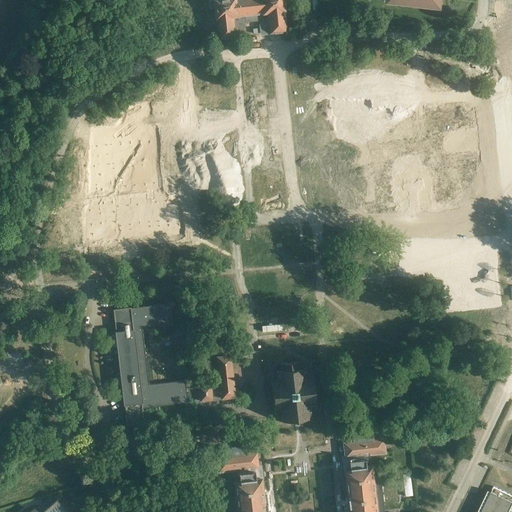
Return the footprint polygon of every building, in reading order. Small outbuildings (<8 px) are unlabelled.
[(205,0),(208,0),(209,9),(215,8),(216,18),(217,18),(217,20),(208,21),(208,25),(217,24),(219,39),(234,37),(234,36),(245,35),(243,22),(259,20),(260,33),(269,32),(270,33),(285,31),(283,10),(284,10),(282,0),(205,0)] [(408,71),(411,100),(415,100),(415,104),(412,105),(412,107),(417,106),(413,67),(408,67),(408,71)] [(382,73),(327,78),(334,145),(368,142),(370,161),(338,164),(343,218),(396,213),(392,173),(400,173),(399,164),(420,162),(420,170),(428,169),(432,208),(485,203),(480,148),(446,152),(444,132),(480,129),(478,104),(422,109),(422,111),(412,112),(414,136),(388,139),(388,135),(395,135),(394,123),(387,124),(382,73)] [(190,243),(180,136),(152,139),(152,131),(118,134),(119,143),(84,146),(90,214),(83,215),(83,220),(91,220),(94,251),(190,243)] [(115,346),(117,346),(120,373),(118,374),(120,386),(121,385),(126,424),(144,422),(142,408),(187,402),(184,380),(148,385),(142,329),(172,325),(170,303),(130,308),(130,307),(112,309),(115,334),(114,334),(115,346)] [(234,383),(233,382),(232,379),(233,378),(233,375),(232,374),(231,371),(233,370),(232,367),(231,366),(230,356),(218,357),(222,398),(234,397),(233,387),(234,386),(234,383)] [(281,409),(283,422),(298,421),(310,419),(309,406),(316,405),(313,376),(306,377),(305,368),(299,369),(298,362),(296,362),(281,364),(282,371),(277,371),(278,380),(271,380),(274,410),(281,409)] [(212,399),(210,385),(199,386),(200,400),(212,399)] [(352,443),(344,444),(345,456),(342,457),(347,496),(345,496),(347,508),(349,508),(349,511),(376,511),(376,504),(382,504),(380,479),(372,480),(371,466),(366,467),(365,456),(384,453),(383,439),(371,441),(370,433),(353,435),(353,440),(351,440),(352,443)] [(265,511),(259,465),(257,466),(256,453),(248,454),(248,452),(245,452),(245,446),(228,448),(229,456),(217,457),(219,471),(238,469),(240,481),(234,482),(238,511),(265,511)] [(511,504),(511,499),(510,499),(506,497),(502,495),(499,494),(495,492),(492,490),(487,500),(509,511),(511,504)] [(38,511),(36,509),(33,511),(68,511),(57,498),(45,509),(47,511),(38,511)] [(508,511),(509,511),(487,500),(482,510),(486,511),(508,511)]
